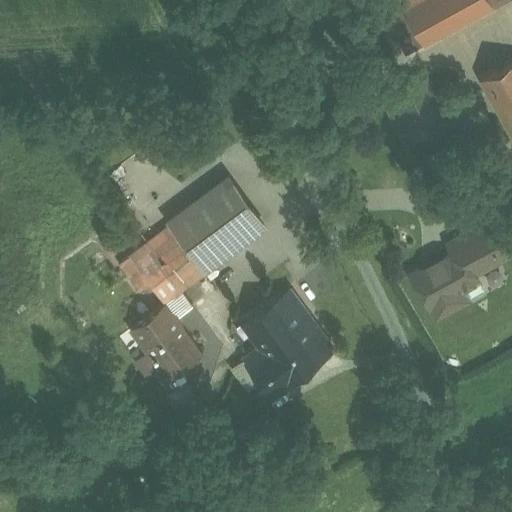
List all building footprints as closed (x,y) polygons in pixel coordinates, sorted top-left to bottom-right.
[(400,0),(403,5),(386,15),(406,52),(500,0),(400,0)] [(511,60),(480,78),(511,136),(511,60)] [(425,79),(384,100),(406,142),(447,121),(425,79)] [(220,187),(147,241),(181,288),(254,234),(220,187)] [(511,248),(495,216),(447,242),(452,250),(411,272),(435,316),(451,307),(455,308),(464,303),(465,300),(468,298),(462,287),(477,279),(474,273),(511,252),(511,248)] [(181,288),(147,241),(130,254),(150,282),(164,301),(181,288)] [(150,282),(130,254),(120,262),(140,289),(150,282)] [(276,298),(243,321),(260,344),(242,357),(269,394),(286,381),(287,382),(335,348),(290,286),(275,297),(276,298)] [(200,352),(165,303),(132,326),(149,349),(135,359),(154,385),(155,385),(176,414),(197,399),(176,370),(200,352)]
